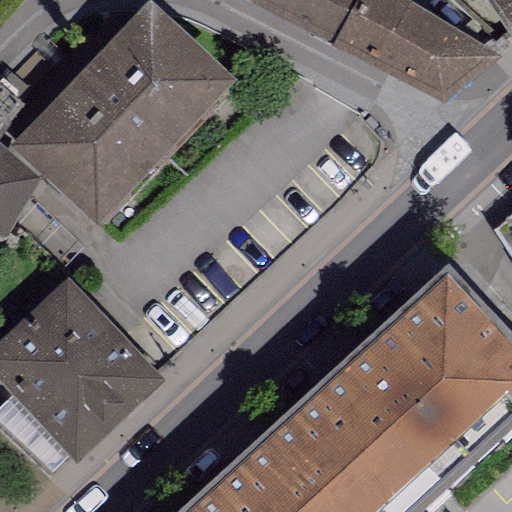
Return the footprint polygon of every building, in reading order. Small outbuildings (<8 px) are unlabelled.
[(363,0),(227,0),(330,59),(363,0)] [(502,71),(373,0),(363,0),(330,59),(443,116),(502,71)] [(511,0),(460,0),(471,15),(481,8),(511,54),(511,0)] [(38,130),(9,161),(44,192),(96,240),(234,96),(148,14),(132,11),(113,12),(84,19),(62,35),(47,50),(86,80),(38,130)] [(38,130),(0,99),(0,248),(4,252),(44,192),(9,161),(38,130)] [(511,219),(493,236),(511,264),(511,219)] [(259,455),(312,511),(441,511),(511,447),(511,354),(446,283),(259,455)] [(67,292),(23,334),(119,433),(163,391),(67,292)] [(0,394),(76,474),(119,433),(23,334),(0,356),(0,394)] [(312,511),(259,455),(196,511),(312,511)]
